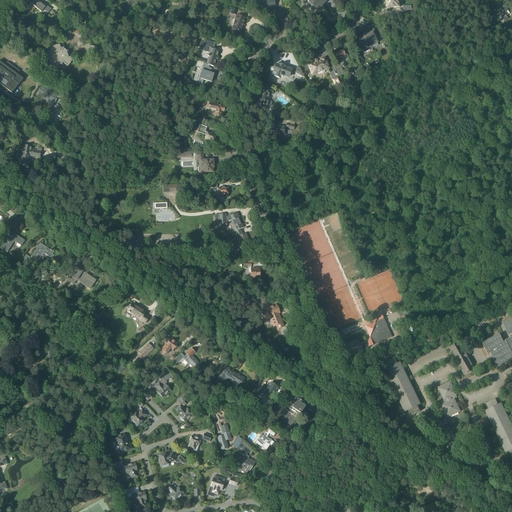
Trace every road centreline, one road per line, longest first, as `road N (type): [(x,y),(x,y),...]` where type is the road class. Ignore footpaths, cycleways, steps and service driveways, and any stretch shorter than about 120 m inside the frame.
road 1 (unclassified): [(319,403),(322,359),(230,150),(228,119),(243,67),(262,42),(333,33),(356,0)]
road 2 (unclassified): [(319,403),(0,194)]
